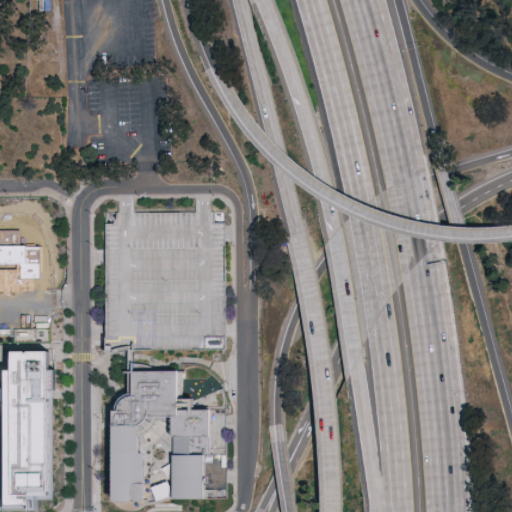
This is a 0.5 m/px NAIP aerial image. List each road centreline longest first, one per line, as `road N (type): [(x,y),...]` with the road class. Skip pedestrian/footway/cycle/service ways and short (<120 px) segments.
road 1 (motorway): [(511,153),(428,182),(354,225),(292,332),(276,427)]
road 2 (motorway): [(169,0),(254,193),(251,359)]
road 3 (motorway): [(219,67),(250,122),(320,186),(423,230),(511,233)]
road 4 (motorway): [(511,181),(430,228),(314,414)]
road 5 (residential): [(82,511),(81,201)]
road 6 (motorway): [(296,236),(327,416),(332,511)]
road 7 (motorway): [(241,0),(296,236)]
road 8 (motorway): [(265,0),(308,110),(333,229)]
road 9 (motorway): [(463,511),(427,308)]
road 10 (motorway): [(443,511),(427,308)]
road 11 (motorway): [(313,0),(359,190)]
road 12 (residential): [(218,190),(241,209),(251,359)]
road 13 (motorway): [(383,334),(397,511)]
road 14 (motorway): [(511,426),(467,259)]
road 15 (motorway): [(402,166),(355,0)]
road 16 (residential): [(251,359),(243,511)]
road 17 (motorway): [(467,259),(429,115)]
road 18 (motorway): [(359,190),(383,334)]
road 19 (motorway): [(359,369),(380,511)]
road 20 (motorway): [(333,229),(359,369)]
road 21 (motorway): [(511,76),(470,54),(418,0)]
